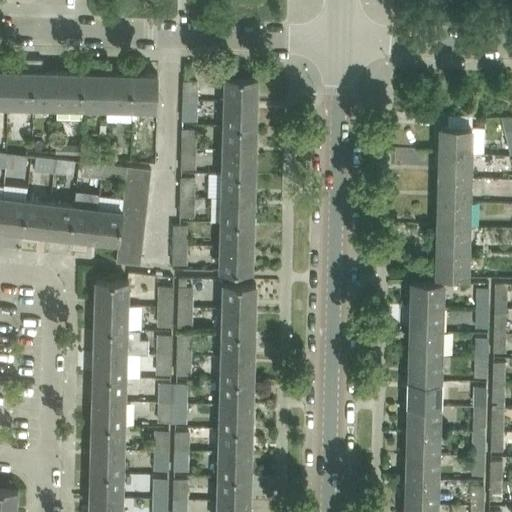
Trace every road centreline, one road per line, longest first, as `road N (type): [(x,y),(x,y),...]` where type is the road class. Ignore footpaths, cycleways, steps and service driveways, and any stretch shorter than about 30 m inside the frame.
road 1 (tertiary): [(329,511),(342,47)]
road 2 (residential): [(342,47),(50,32)]
road 3 (residential): [(66,263),(51,459)]
road 4 (residential): [(342,47),(511,47)]
